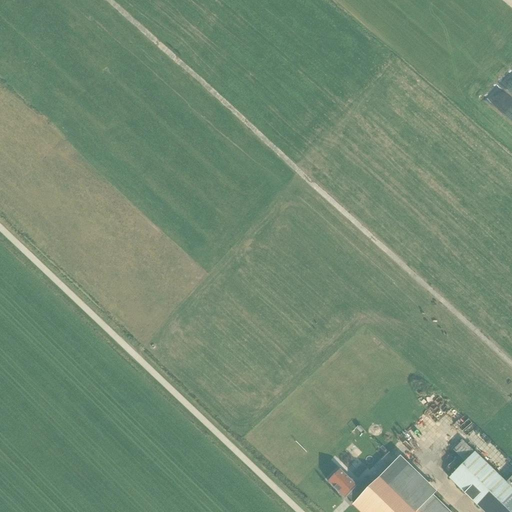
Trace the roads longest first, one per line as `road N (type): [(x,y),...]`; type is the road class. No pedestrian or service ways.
road 1 (track): [(511,367),(108,0)]
road 2 (unclassified): [(299,511),(0,227)]
